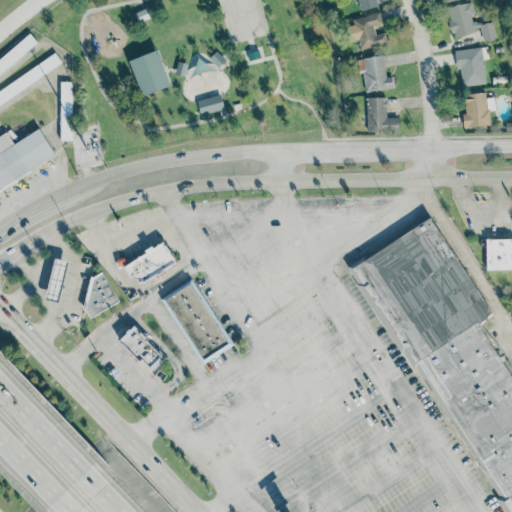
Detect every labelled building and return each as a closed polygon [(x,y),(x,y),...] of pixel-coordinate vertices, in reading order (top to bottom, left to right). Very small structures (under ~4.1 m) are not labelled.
[(355,0),(358,11),(376,7),(374,0),(355,0)] [(496,39),(492,20),(475,24),(470,2),(445,7),(451,37),(480,31),(482,42),(496,39)] [(151,17),(139,23),(135,13),(147,7),(151,17)] [(346,22),(351,42),(357,40),(359,49),(386,43),(384,33),(374,35),(373,26),(383,24),(381,13),(346,22)] [(0,58),(30,33),(38,42),(0,74),(0,58)] [(454,50),(456,68),(460,68),(462,87),(485,84),(481,48),(454,50)] [(129,61),(156,50),(171,85),(143,97),(129,61)] [(248,61),(246,53),(258,50),(260,58),(248,61)] [(209,59),(216,51),(226,60),(218,68),(209,59)] [(0,90),(55,52),(62,62),(0,104),(0,90)] [(363,92),(394,88),(393,77),(386,77),(383,56),(359,59),(363,92)] [(175,74),(178,62),(188,64),(185,76),(175,74)] [(60,81),(72,81),(72,140),(60,140),(60,81)] [(200,116),(196,101),(220,94),(225,109),(200,116)] [(490,126),(489,111),(494,110),(493,94),(463,95),(464,127),(490,126)] [(367,133),(398,132),(398,117),(387,118),(386,98),(366,98),(367,133)] [(0,135),(6,131),(14,144),(39,128),(55,153),(0,187),(0,135)] [(473,193),(488,192),(488,207),(474,207),(473,193)] [(430,218),(366,260),(353,269),(415,362),(418,361),(446,406),(475,451),(508,500),(505,502),(511,511),(511,376),(479,325),(492,314),(430,218)] [(486,238),(511,237),(511,269),(487,270),(486,238)] [(124,267),(164,241),(166,245),(171,252),(170,253),(176,261),(143,283),(142,281),(139,283),(134,275),(131,277),(124,267)] [(55,258),(69,262),(59,302),(45,299),(55,258)] [(90,277),(93,278),(102,272),(119,301),(90,319),(85,311),(83,309),(86,295),(90,277)] [(160,299),(191,279),(195,285),(211,309),(180,329),(160,299)] [(211,309),(180,329),(203,364),(205,363),(234,344),(233,343),(211,309)] [(135,324),(120,340),(153,371),(168,356),(135,324)]
